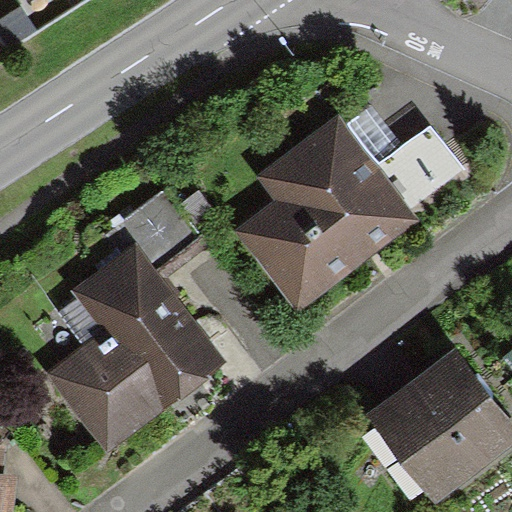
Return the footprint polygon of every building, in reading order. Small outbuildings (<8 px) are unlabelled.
[(239,229),(302,311),(383,249),(419,222),(410,210),(378,168),(341,120),(263,179),(278,199),(239,229)] [(432,127),(378,168),(410,210),(464,170),(432,127)] [(49,375),(106,449),(219,364),(156,282),(134,253),(72,301),(100,337),(49,375)] [(367,415),(431,500),(511,438),(511,429),(452,350),(410,382),(367,415)] [(0,511),(15,511),(21,476),(5,474),(10,446),(0,444),(0,511)]
